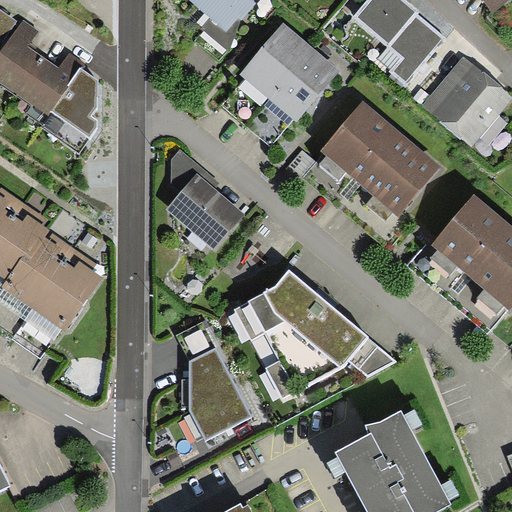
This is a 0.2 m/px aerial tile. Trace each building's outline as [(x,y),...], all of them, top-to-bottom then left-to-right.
[(257,9),(246,0),(182,0),(208,22),(201,31),(230,56),(238,31),(257,9)] [(421,16),(401,0),(371,0),(353,22),(399,61),(388,74),(407,90),(448,41),(420,18),(421,16)] [(511,0),(476,0),(493,18),(511,0)] [(0,44),(2,45),(17,23),(0,11),(0,44)] [(41,32),(24,21),(0,55),(0,84),(48,118),(50,116),(80,72),(85,65),(70,55),(59,71),(28,50),(41,32)] [(284,27),(240,79),(298,126),(341,74),(284,27)] [(511,103),(511,99),(464,59),(421,109),(472,151),(511,103)] [(99,85),(80,72),(50,116),(90,144),(99,131),(98,125),(92,121),(99,113),(99,85)] [(443,172),(363,106),(322,157),(323,158),(304,181),(389,251),(414,221),(407,215),(443,172)] [(216,192),(221,186),(180,152),(172,162),(171,189),(181,197),(167,214),(216,255),(247,218),(216,192)] [(51,234),(0,198),(0,279),(7,284),(2,292),(66,336),(103,282),(46,242),(51,234)] [(511,316),(511,234),(475,204),(434,254),(426,246),(407,268),(488,335),(505,315),(510,319),(511,316)] [(275,294),(235,314),(251,344),(265,338),(280,365),(266,371),(283,405),(345,373),(351,365),(369,381),(398,364),(289,277),(275,294)] [(189,415),(205,446),(253,422),(203,324),(176,338),(190,365),(189,415)] [(368,445),(335,463),(361,511),(451,511),(403,420),(382,430),(365,435),(368,445)] [(0,499),(15,492),(0,461),(0,499)]
